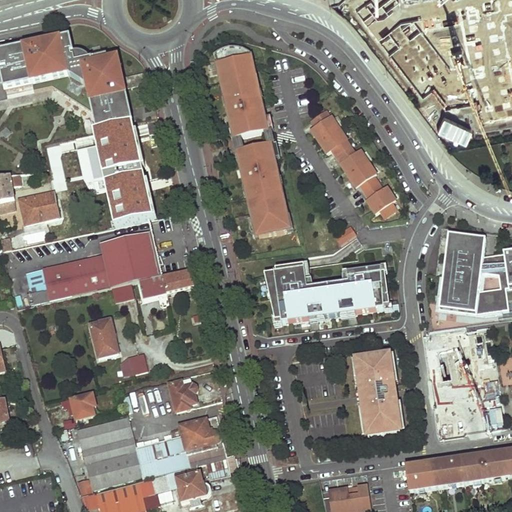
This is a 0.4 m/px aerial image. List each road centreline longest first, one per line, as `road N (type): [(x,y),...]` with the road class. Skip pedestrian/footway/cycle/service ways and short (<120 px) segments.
road 1 (primary): [(270,511),(161,42)]
road 2 (tertiary): [(262,0),(337,31),(458,187)]
road 3 (residential): [(0,318),(19,333),(78,511)]
road 4 (residential): [(458,187),(420,233),(410,291),(414,332)]
road 5 (residential): [(282,351),(414,332)]
road 6 (residential): [(431,453),(308,472)]
road 7 (residential): [(282,351),(308,472)]
road 8 (residential): [(414,332),(431,453)]
road 9 (unknown): [(236,357),(162,362),(150,317)]
